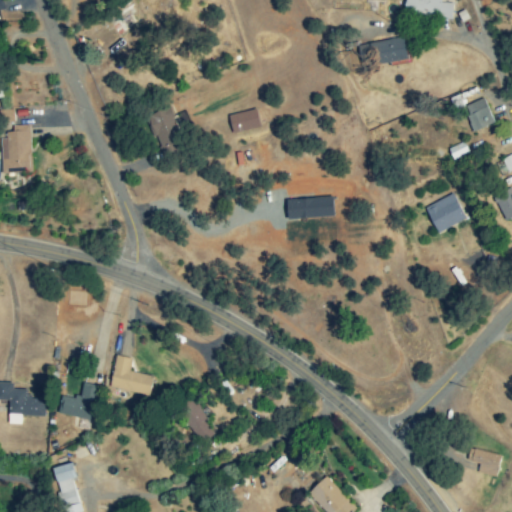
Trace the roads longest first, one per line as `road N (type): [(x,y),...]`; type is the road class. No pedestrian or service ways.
road 1 (tertiary): [(442,511),(357,414),(236,323),(151,281),(0,241)]
road 2 (residential): [(159,286),(41,0)]
road 3 (residential): [(389,445),(511,313)]
